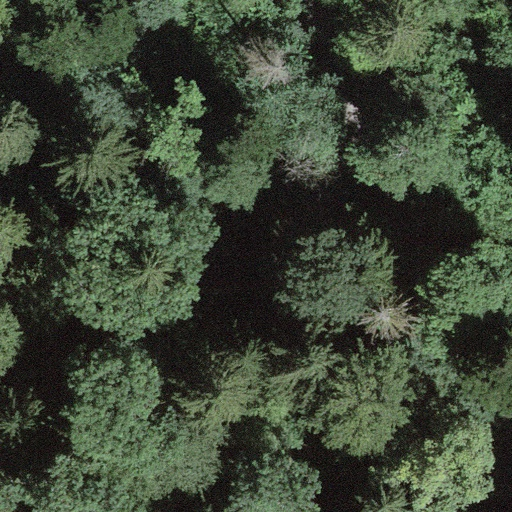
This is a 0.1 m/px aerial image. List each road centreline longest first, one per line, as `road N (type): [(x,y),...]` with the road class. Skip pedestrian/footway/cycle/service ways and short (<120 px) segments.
road 1 (track): [(504,409),(313,0)]
road 2 (track): [(0,363),(75,323),(348,220),(406,211)]
